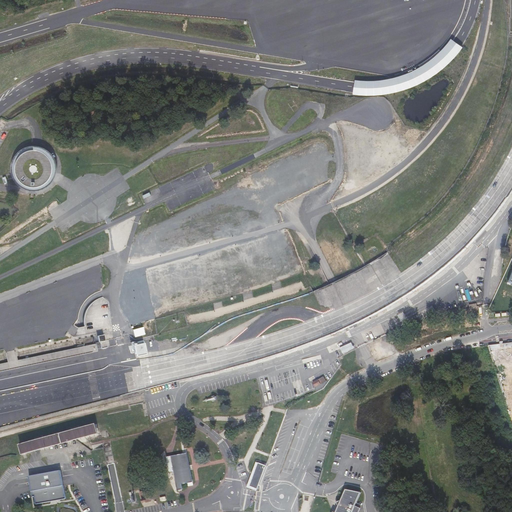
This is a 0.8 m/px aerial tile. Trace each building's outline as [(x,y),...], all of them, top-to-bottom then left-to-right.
[(14,164),(14,167),(14,170),(14,173),(15,176),(16,179),(18,181),(20,184),(22,186),(24,187),(27,189),(30,190),(33,191),(36,191),(39,191),(42,190),(44,190),(47,188),(50,187),(52,185),(54,183),(56,180),(57,178),(58,175),(59,172),(59,169),(59,166),(59,163),(58,160),(57,157),(55,155),(53,152),(50,150),(48,148),(45,147),(42,146),(39,146),(36,145),(33,146),(30,146),(27,148),(24,149),(22,151),(19,153),(18,156),(16,158),(15,161),(14,164)] [(404,311),(398,314),(402,321),(408,318),(404,311)] [(143,325),(133,329),(135,337),(146,333),(143,325)] [(98,342),(99,349),(105,348),(104,341),(103,341),(101,335),(95,336),(96,342),(98,342)] [(351,342),(340,347),(343,353),(354,348),(351,342)] [(511,342),(489,344),(490,351),(494,351),(496,362),(502,362),(503,373),(500,373),(501,392),(509,391),(507,377),(511,376),(511,342)] [(93,345),(0,364),(0,372),(95,352),(94,346),(94,345),(93,345)] [(131,349),(133,359),(143,357),(140,346),(133,348),(131,348),(131,349)] [(318,379),(312,382),(315,388),(321,384),(318,379)] [(24,456),(101,435),(98,425),(21,446),(24,456)] [(174,472),(177,490),(182,489),(182,484),(192,482),(187,453),(166,457),(169,473),(174,472)] [(256,463),(249,486),(258,489),(266,466),(256,463)] [(66,499),(61,470),(29,476),(33,497),(35,496),(36,504),(50,502),(50,501),(60,499),(60,500),(66,499)] [(358,511),(360,508),(355,506),(361,493),(346,489),(341,500),(336,502),(337,504),(338,507),(336,511),(333,511),(334,511),(333,511),(358,511)] [(140,492),(143,502),(152,500),(149,490),(140,492)]
